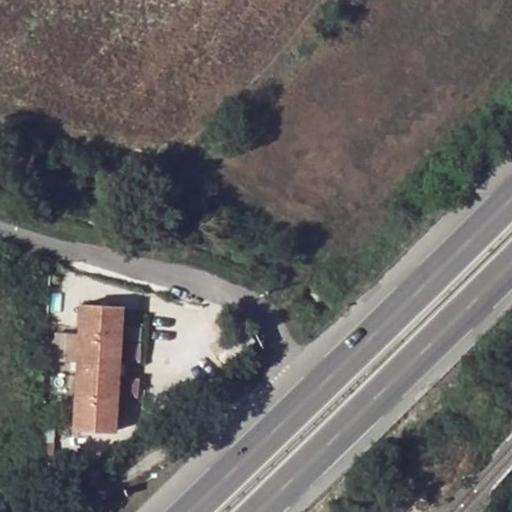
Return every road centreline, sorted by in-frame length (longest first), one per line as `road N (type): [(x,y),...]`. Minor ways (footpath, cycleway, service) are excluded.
road 1 (unclassified): [(319,387),(250,311),(0,228)]
road 2 (trunk): [(271,511),(511,282)]
road 3 (trunk): [(511,197),(319,387)]
road 4 (trunk): [(319,387),(197,511)]
